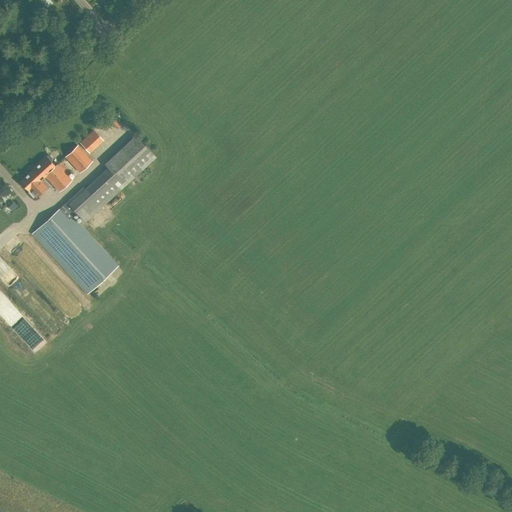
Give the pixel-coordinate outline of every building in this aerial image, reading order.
[(116,120),(111,123),(117,129),(121,125),(116,120)] [(93,129),(80,141),(89,151),(102,139),(93,129)] [(85,222),(156,158),(140,141),(135,134),(104,164),(109,169),(87,190),(84,187),(63,206),(32,234),(87,293),(117,266),(73,217),(78,213),(85,222)] [(80,172),(92,161),(77,145),(65,157),(80,172)] [(52,158),(50,155),(47,155),(46,156),(45,156),(34,167),(20,181),(29,191),(36,198),(48,187),(41,180),(45,176),(59,192),(72,180),(68,176),(71,173),(62,162),(58,165),(57,164),(55,166),(51,162),(52,160),(52,158)] [(11,207),(18,215),(25,210),(18,201),(11,207)] [(22,240),(11,250),(51,294),(62,284),(22,240)] [(2,270),(3,272),(1,274),(17,290),(23,284),(6,266),(2,270)]
